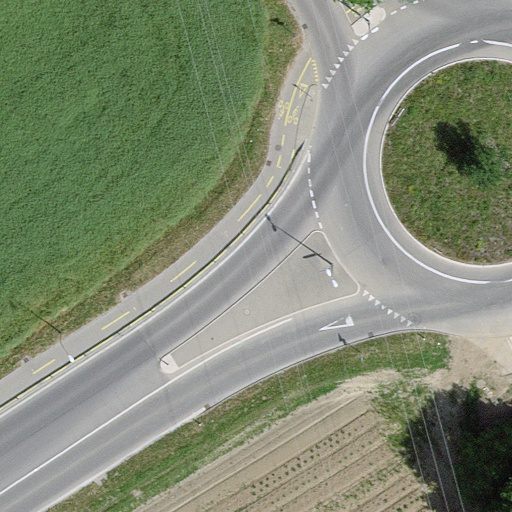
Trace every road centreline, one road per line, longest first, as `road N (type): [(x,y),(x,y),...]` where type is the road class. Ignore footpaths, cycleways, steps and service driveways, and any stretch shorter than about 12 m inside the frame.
road 1 (secondary): [(68,433),(200,386),(333,325),(431,296)]
road 2 (secondary): [(342,171),(319,203),(222,293),(158,338),(68,433)]
road 3 (track): [(509,338),(476,353),(427,415),(433,466),(462,511)]
road 4 (secondary): [(483,15),(436,25),(394,49),(349,117)]
road 5 (secondary): [(342,171),(363,237),(392,272),(431,296)]
road 6 (tertiary): [(321,0),(349,117)]
